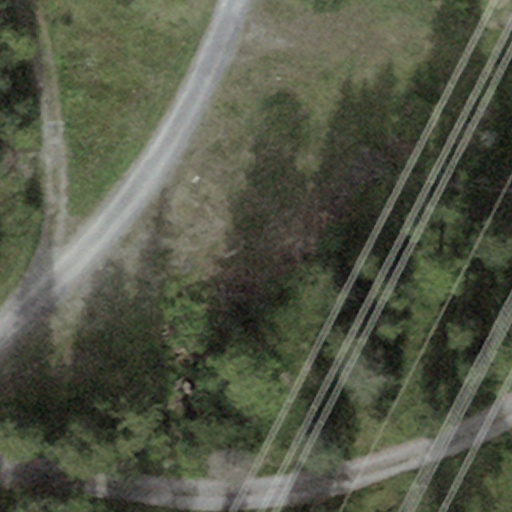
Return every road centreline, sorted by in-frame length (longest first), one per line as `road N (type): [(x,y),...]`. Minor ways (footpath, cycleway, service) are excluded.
road 1 (track): [(0,450),(71,472),(281,502),(452,443),(511,410)]
road 2 (track): [(37,288),(176,148),(237,0)]
road 3 (track): [(37,288),(59,200),(54,111),(17,0)]
